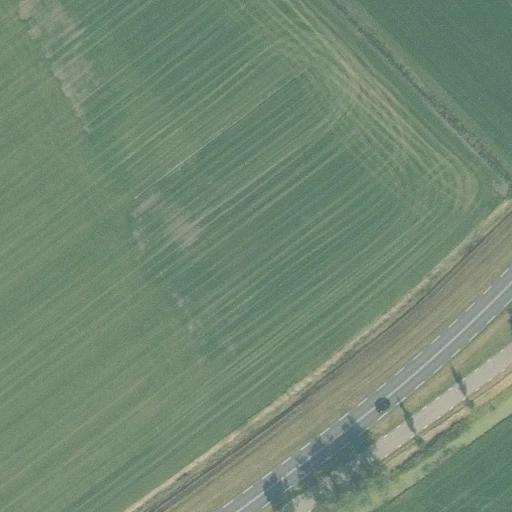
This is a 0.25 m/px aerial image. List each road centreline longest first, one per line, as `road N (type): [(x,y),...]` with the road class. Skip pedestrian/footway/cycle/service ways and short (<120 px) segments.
road 1 (primary): [(237,511),(423,366),(511,280)]
road 2 (unclassified): [(295,511),(511,353)]
